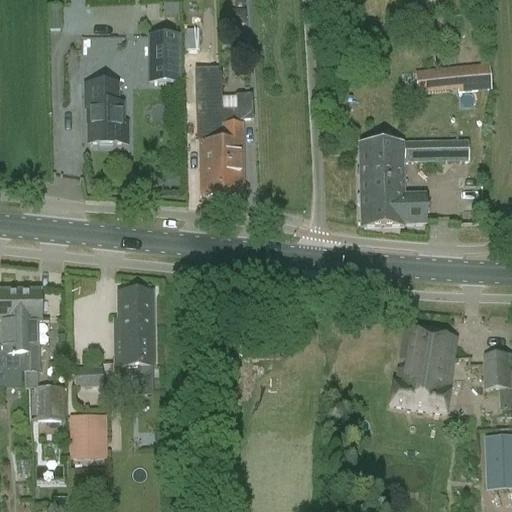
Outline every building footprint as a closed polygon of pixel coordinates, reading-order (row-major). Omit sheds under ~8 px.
[(178,6),(163,6),(163,19),(178,19),(178,6)] [(58,9),(46,9),(47,32),(59,32),(58,9)] [(246,26),(245,12),(231,13),(232,27),(246,26)] [(185,53),(198,53),(198,32),(185,32),(185,53)] [(179,38),(146,38),(146,86),(180,85),(179,38)] [(491,92),(488,67),(425,72),(426,93),(457,90),(458,95),(491,92)] [(114,107),(114,86),(84,86),(84,113),(88,113),(88,147),(126,147),(126,125),(120,125),(120,107),(114,107)] [(222,113),(223,144),(224,169),(221,170),(222,186),(242,186),(241,124),(253,123),(252,98),(236,98),(237,113),(222,113)] [(198,144),(200,199),(243,198),(242,186),(222,186),(221,170),(224,169),(223,144),(198,144)] [(360,230),(404,229),(404,228),(425,227),(424,198),(403,199),(403,167),(468,166),(468,145),(358,148),(359,198),(357,200),(357,208),(360,210),(360,230)] [(1,349),(0,349),(0,384),(4,385),(4,379),(21,379),(21,377),(19,373),(18,295),(0,295),(0,324),(1,324),(1,349)] [(40,295),(18,295),(19,373),(21,377),(24,377),(37,377),(36,327),(41,327),(40,295)] [(114,336),(114,368),(152,368),(152,335),(151,335),(150,296),(118,296),(119,336),(114,336)] [(393,386),(390,410),(446,418),(449,395),(448,395),(455,342),(403,334),(395,387),(393,386)] [(511,357),(483,359),(485,394),(500,394),(501,415),(511,414),(511,357)] [(98,366),(83,366),(84,372),(73,372),(74,391),(102,390),(102,371),(98,371),(98,366)] [(63,392),(36,392),(36,424),(63,425),(63,392)] [(70,422),(70,464),(98,464),(98,422),(70,422)] [(486,493),(511,491),(511,439),(483,441),(486,493)]
